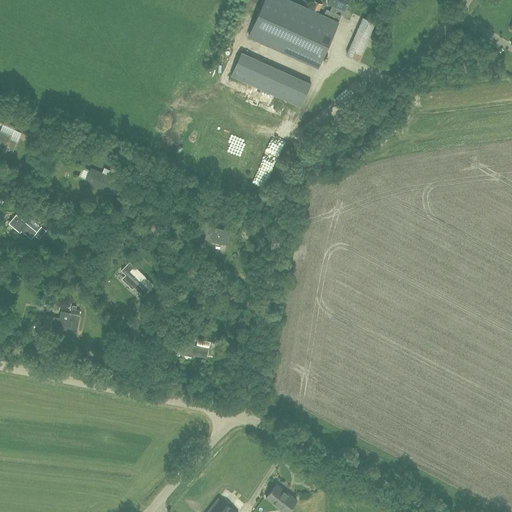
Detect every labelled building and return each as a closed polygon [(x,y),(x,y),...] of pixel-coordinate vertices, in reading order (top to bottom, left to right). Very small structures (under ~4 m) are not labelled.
[(330,11),(326,10),(323,16),(287,0),(264,0),(249,36),(318,68),(341,16),(336,14),(339,7),(344,10),(348,0),(328,0),(327,2),(333,5),(330,11)] [(311,9),(318,13),(322,5),(315,1),(311,9)] [(240,22),(242,8),(235,7),(234,21),(240,22)] [(363,18),(346,54),(358,60),(374,23),(363,18)] [(339,59),(324,60),(325,74),(340,73),(339,59)] [(298,93),(306,96),(314,73),(305,70),(298,93)] [(12,136),(0,130),(0,147),(6,150),(6,149),(12,152),(17,142),(10,139),(12,136)] [(119,182),(91,169),(86,181),(114,193),(119,182)] [(16,214),(10,221),(31,239),(34,235),(39,239),(44,234),(38,229),(36,232),(16,214)] [(228,244),(230,231),(208,227),(209,223),(202,222),(200,233),(206,234),(205,240),(228,244)] [(140,281),(130,271),(135,267),(130,262),(121,270),(125,275),(123,277),(142,296),(153,285),(144,277),(140,281)] [(80,311),(76,310),(76,307),(72,306),(71,314),(61,312),(60,318),(46,315),(44,324),(76,331),(80,316),(79,316),(80,311)] [(208,349),(176,341),(174,351),(206,358),(208,349)] [(118,356),(107,354),(106,363),(118,364),(118,356)] [(283,511),(286,511),(296,500),(276,484),(266,498),(283,511)] [(236,511),(219,498),(207,511),(236,511)]
